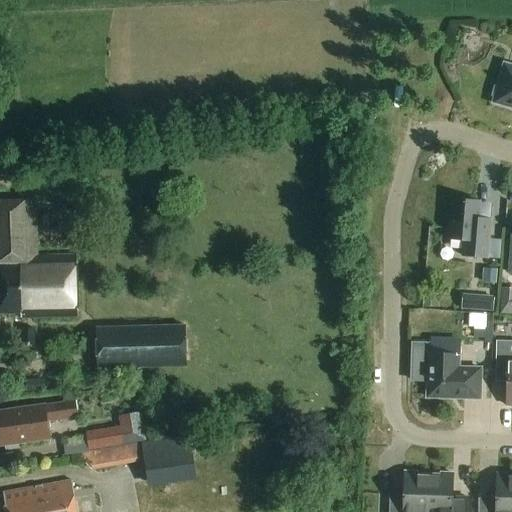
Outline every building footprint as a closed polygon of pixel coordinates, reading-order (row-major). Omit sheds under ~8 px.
[(511,67),(504,65),(498,86),(495,87),(492,97),(494,100),(493,103),(511,108),(511,67)] [(490,219),(477,218),(478,202),(452,200),(448,240),(464,241),(462,257),(486,259),(490,219)] [(35,257),(34,202),(0,203),(0,314),(19,314),(19,320),(78,319),(76,256),(35,257)] [(477,295),(475,310),(491,311),(493,296),(477,295)] [(146,369),(161,369),(162,369),(187,368),(185,325),(176,325),(139,326),(121,327),(122,370),(146,369)] [(21,328),(21,345),(35,346),(35,329),(21,328)] [(511,341),(496,342),(495,382),(507,382),(506,406),(511,406),(511,341)] [(479,399),(480,369),(458,369),(458,356),(428,355),(427,393),(426,398),(436,398),(479,399)] [(76,418),(73,394),(62,395),(63,404),(0,412),(0,433),(2,447),(4,447),(4,451),(19,449),(18,444),(49,440),(46,421),(65,419),(65,420),(68,419),(76,418)] [(64,456),(71,455),(88,453),(88,450),(110,447),(145,441),(141,414),(120,417),(122,426),(85,432),(86,436),(61,440),(64,456)] [(142,443),(149,488),(197,480),(190,435),(142,443)] [(88,453),(71,455),(72,465),(84,463),(90,471),(114,467),(110,447),(88,450),(88,453)] [(426,511),(428,476),(417,475),(417,472),(404,472),(403,496),(389,495),(388,511),(426,511)] [(428,476),(426,511),(466,511),(467,498),(452,498),(453,474),(440,473),(440,476),(428,476)] [(511,511),(511,478),(509,478),(509,475),(497,475),(496,503),(479,503),(478,511),(511,511)] [(75,511),(71,484),(3,494),(5,511),(75,511)]
